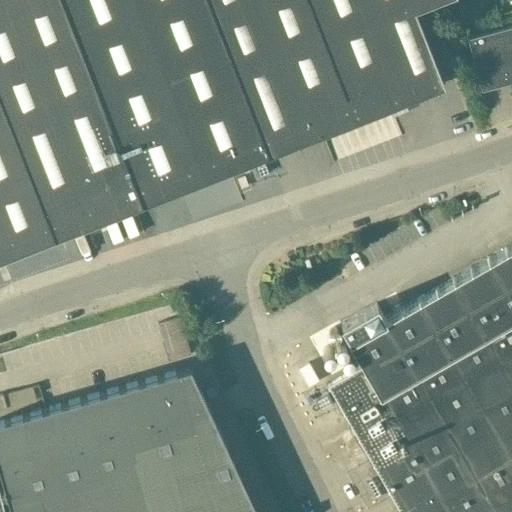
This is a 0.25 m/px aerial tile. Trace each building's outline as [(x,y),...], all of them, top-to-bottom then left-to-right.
[(0,0),(0,257),(442,85),(413,9),(437,0),(0,0)] [(511,82),(511,26),(467,38),(481,91),(511,82)] [(511,511),(511,244),(384,317),(376,303),(340,324),(348,338),(347,338),(362,365),(327,384),(400,511),(511,511)] [(308,362),(298,368),(308,386),(318,379),(308,362)] [(0,511),(257,511),(190,366),(0,420),(0,474),(10,511),(5,511),(0,492),(0,511)]
